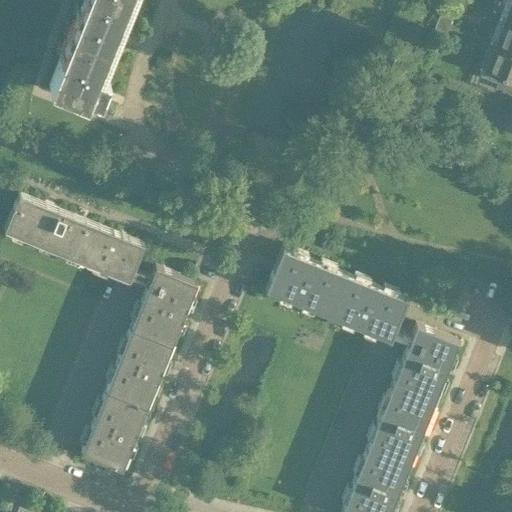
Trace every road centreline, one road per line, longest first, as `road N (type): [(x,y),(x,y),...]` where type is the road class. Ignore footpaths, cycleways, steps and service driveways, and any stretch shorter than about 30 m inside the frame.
road 1 (residential): [(418,511),(497,314),(473,304)]
road 2 (unknown): [(48,478),(134,277)]
road 3 (residential): [(144,511),(0,460)]
